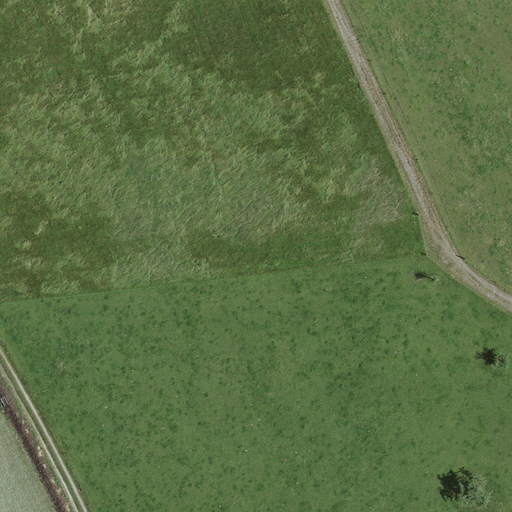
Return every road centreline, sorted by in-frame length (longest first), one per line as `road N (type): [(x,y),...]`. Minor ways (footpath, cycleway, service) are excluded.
road 1 (track): [(337,0),(457,265),(511,303)]
road 2 (track): [(0,354),(83,511)]
